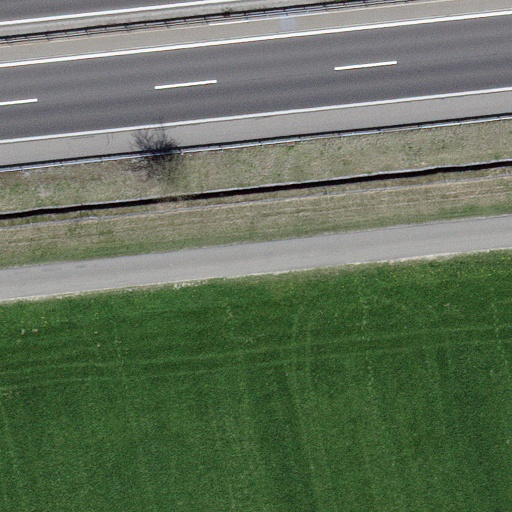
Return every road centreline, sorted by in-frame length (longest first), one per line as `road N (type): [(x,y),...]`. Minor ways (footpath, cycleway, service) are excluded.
road 1 (motorway): [(0,106),(511,52)]
road 2 (track): [(511,230),(0,283)]
